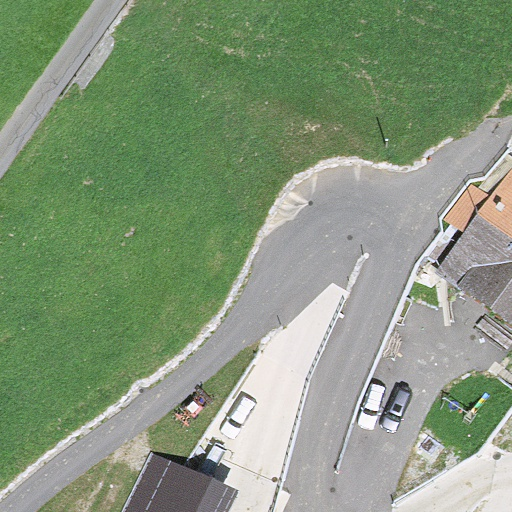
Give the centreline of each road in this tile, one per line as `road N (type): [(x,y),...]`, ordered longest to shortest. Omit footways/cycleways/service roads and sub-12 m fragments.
road 1 (track): [(18,511),(233,347),(329,210),(362,200),(409,216)]
road 2 (track): [(511,115),(409,216),(331,386),(304,511)]
road 3 (unclassified): [(103,0),(0,149)]
